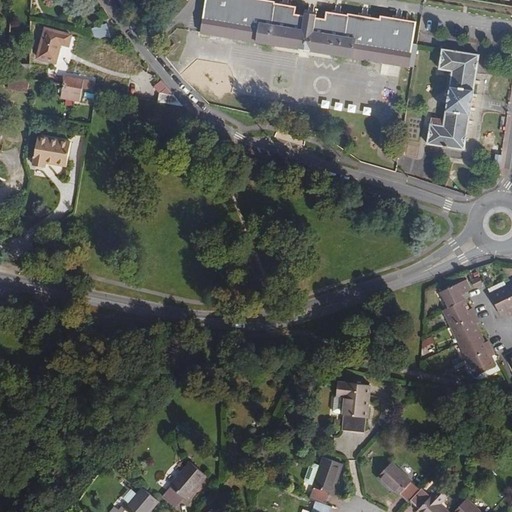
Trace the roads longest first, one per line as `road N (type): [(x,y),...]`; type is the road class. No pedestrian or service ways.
road 1 (tertiary): [(480,212),(237,140),(155,66),(104,0)]
road 2 (secondary): [(0,279),(170,313),(270,321),(431,266)]
